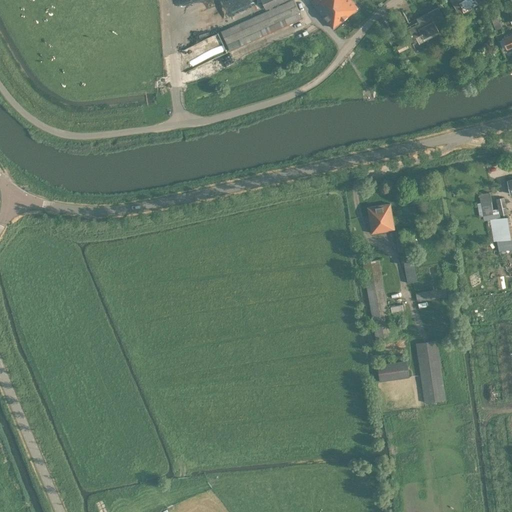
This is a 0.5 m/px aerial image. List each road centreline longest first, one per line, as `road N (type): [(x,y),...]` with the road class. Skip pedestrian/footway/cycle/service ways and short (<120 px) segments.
road 1 (tertiary): [(18,192),(102,208),(146,202),(511,115)]
road 2 (unclassified): [(53,129),(159,125),(288,94),(320,76),(390,0)]
road 3 (tertiary): [(62,511),(0,364)]
road 4 (track): [(346,157),(358,181),(464,137)]
